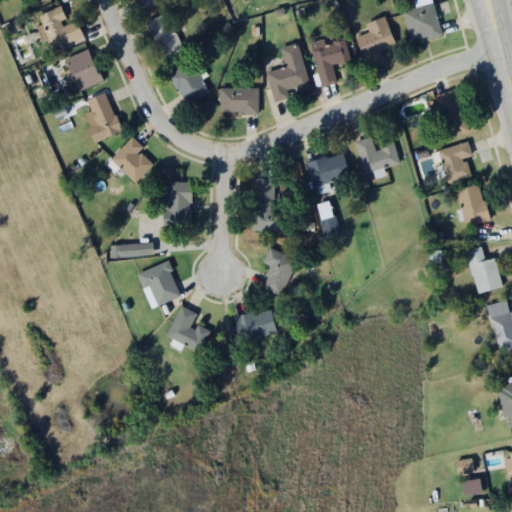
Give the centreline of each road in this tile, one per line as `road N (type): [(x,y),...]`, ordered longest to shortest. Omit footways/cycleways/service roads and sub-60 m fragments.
road 1 (residential): [(99,0),(158,121),(181,140),(224,155),(498,44)]
road 2 (residential): [(224,155),(219,279)]
